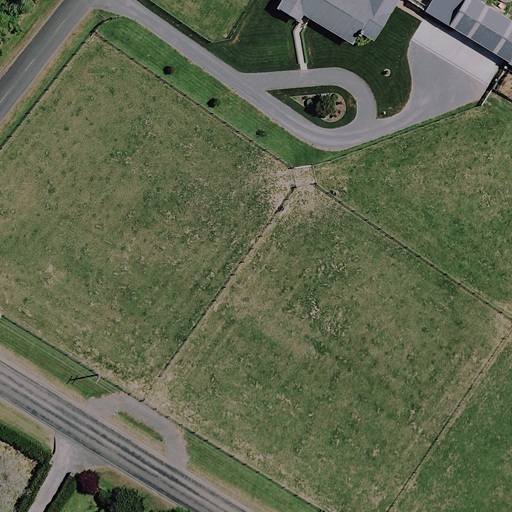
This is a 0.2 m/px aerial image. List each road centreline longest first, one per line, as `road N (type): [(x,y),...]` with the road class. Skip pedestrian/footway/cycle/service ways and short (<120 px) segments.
road 1 (tertiary): [(219,511),(0,377)]
road 2 (unclassified): [(76,0),(0,99)]
